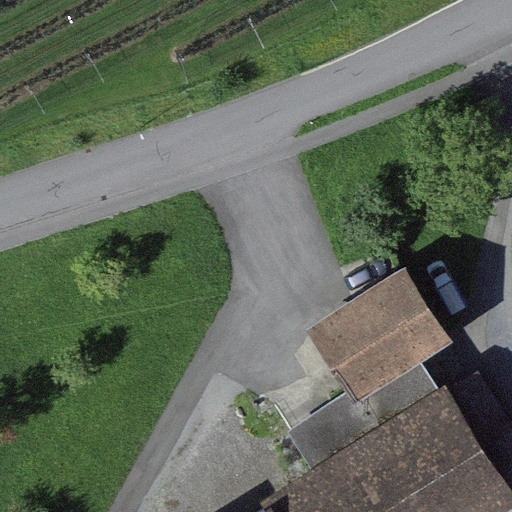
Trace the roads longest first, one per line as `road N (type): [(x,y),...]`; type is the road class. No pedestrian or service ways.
road 1 (residential): [(511,2),(237,128),(0,207)]
road 2 (track): [(134,511),(273,259),(237,128)]
road 3 (unknown): [(500,62),(505,159),(493,301),(511,355)]
